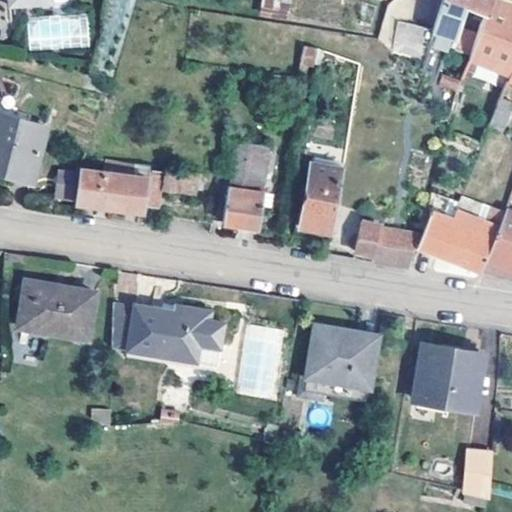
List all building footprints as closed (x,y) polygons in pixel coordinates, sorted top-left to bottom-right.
[(261,0),(260,11),(288,17),(290,0),(261,0)] [(356,0),(346,0),(343,23),(353,24),(357,0),(356,0)] [(442,0),(434,30),(457,38),(466,7),(476,10),(477,10),(486,13),(491,0),(442,0)] [(476,10),(474,18),(483,21),(473,49),(467,46),(465,52),(466,52),(471,55),(470,57),(511,73),(511,71),(511,0),(491,0),(486,13),(477,10),(476,10)] [(28,50),(88,47),(86,14),(26,17),(28,50)] [(390,52),(422,60),(430,27),(398,20),(390,52)] [(300,65),(313,68),(317,48),(304,46),(300,65)] [(502,99),(490,128),(506,133),(511,114),(511,101),(501,97),(501,98),(502,99)] [(0,171),(31,180),(45,129),(0,116),(0,171)] [(244,176),(249,143),(240,142),(232,187),(242,188),(244,176)] [(269,146),(249,143),(244,176),(262,179),(264,179),(266,167),(272,168),(274,157),(268,156),(269,146)] [(333,231),(342,171),(310,165),(299,226),(333,231)] [(196,193),(198,173),(167,168),(164,189),(196,193)] [(80,170),(72,203),(144,212),(144,204),(156,205),(160,179),(80,170)] [(242,188),(260,191),(262,179),(244,176),(242,188)] [(242,188),(232,187),(229,187),(223,222),(260,227),(263,206),(266,192),(260,191),(242,188)] [(461,196),(459,202),(458,204),(464,205),(467,198),(461,196)] [(432,212),(419,246),(482,270),(487,257),(498,227),(456,210),(452,219),(432,212)] [(498,227),(487,257),(511,266),(511,215),(504,212),(498,227)] [(391,233),(391,229),(362,222),(356,251),(378,256),(377,262),(392,264),(411,268),(419,239),(391,233)] [(511,275),(511,266),(487,257),(482,270),(505,275),(511,275)] [(87,336),(96,289),(27,278),(19,326),(87,336)] [(184,311),(172,308),(136,302),(114,298),(113,345),(128,348),(197,360),(207,319),(201,317),(202,314),(200,314),(202,307),(186,303),(184,311)] [(172,308),(184,311),(186,303),(173,301),(172,308)] [(222,321),(207,319),(197,360),(214,362),(222,321)] [(370,387),(377,336),(315,326),(308,377),(303,376),(299,398),(313,401),(314,393),(367,402),(370,387)] [(474,409),(482,354),(423,345),(414,399),(474,409)] [(91,422),(110,422),(110,408),(91,409),(91,422)] [(492,495),(495,453),(471,450),(467,490),(492,495)]
